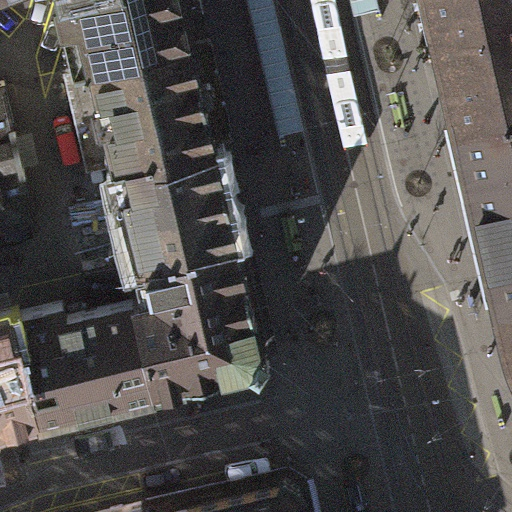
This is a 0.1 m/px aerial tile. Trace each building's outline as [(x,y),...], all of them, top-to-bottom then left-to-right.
[(184,37),(175,0),(51,0),(67,65),(184,37)] [(511,0),(421,0),(432,48),(450,123),(511,103),(511,0)] [(91,95),(107,158),(207,134),(196,88),(184,37),(67,65),(75,99),(91,95)] [(0,221),(28,213),(0,98),(0,221)] [(511,103),(450,123),(491,301),(511,296),(511,103)] [(219,183),(207,134),(107,158),(131,260),(141,258),(232,236),(219,183)] [(148,289),(128,294),(149,383),(245,360),(250,364),(263,345),(258,342),(232,236),(141,258),(148,289)] [(30,411),(149,383),(128,294),(59,311),(55,297),(7,309),(30,411)] [(511,296),(491,301),(500,337),(506,354),(511,370),(511,296)] [(0,417),(16,415),(30,411),(7,309),(0,310),(0,417)] [(187,503),(188,511),(296,511),(289,479),(187,503)] [(188,511),(187,503),(143,511),(188,511)]
